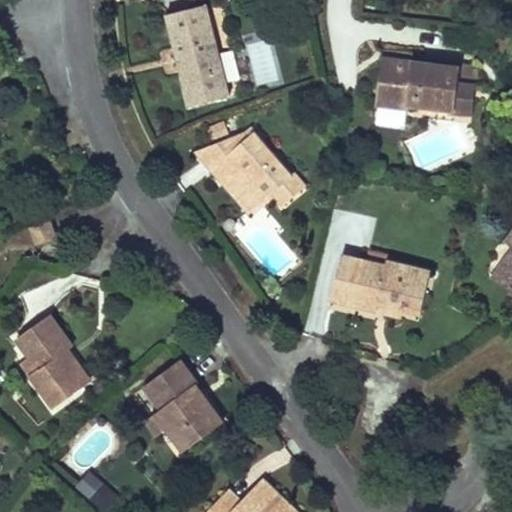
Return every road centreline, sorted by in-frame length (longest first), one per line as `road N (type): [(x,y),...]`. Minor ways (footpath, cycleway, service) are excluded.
road 1 (residential): [(353,511),(339,468),(194,278),(127,174),(94,81),(89,30)]
road 2 (residential): [(411,511),(511,440)]
